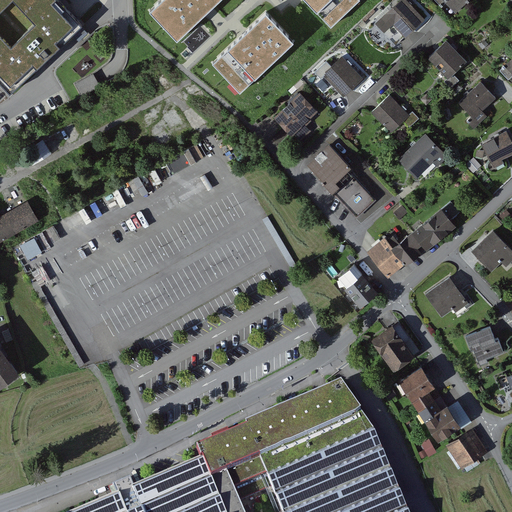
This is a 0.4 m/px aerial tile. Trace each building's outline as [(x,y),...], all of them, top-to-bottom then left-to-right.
[(84,23),(60,0),(0,0),(0,81),(12,93),(84,23)] [(159,0),(150,9),(176,38),(208,9),(217,0),(159,0)] [(359,0),(306,0),(331,26),(359,0)] [(426,17),(409,0),(406,0),(389,16),(407,35),(426,17)] [(469,0),(443,0),(455,13),(469,0)] [(213,62),(239,90),(292,42),(266,14),(244,34),(213,62)] [(467,60),(448,40),(429,57),(448,77),(467,60)] [(343,57),(327,72),(346,92),(362,77),(343,57)] [(151,78),(139,85),(146,97),(158,90),(151,78)] [(495,98),(480,81),(459,100),(475,117),(495,98)] [(319,112),(301,93),(278,115),(295,134),(319,112)] [(393,96),(376,112),(394,132),(411,116),(393,96)] [(141,113),(148,128),(162,122),(155,107),(141,113)] [(162,115),(170,129),(184,122),(176,108),(162,115)] [(158,147),(172,142),(167,127),(152,132),(158,147)] [(511,156),(511,136),(509,131),(485,145),(497,165),(511,156)] [(444,152),(427,135),(402,158),(419,175),(444,152)] [(333,145),(310,165),(329,186),(351,166),(333,145)] [(354,177),(336,193),(357,215),(374,200),(354,177)] [(29,199),(0,215),(0,242),(41,220),(29,199)] [(451,199),(445,204),(452,212),(458,207),(451,199)] [(444,208),(413,232),(425,248),(457,224),(444,208)] [(511,249),(495,231),(475,249),(494,269),(511,251),(511,249)] [(392,235),(372,250),(391,274),(411,259),(392,235)] [(36,236),(21,244),(28,260),(44,252),(36,236)] [(381,292),(362,269),(345,283),(364,306),(381,292)] [(451,277),(431,292),(447,313),(466,297),(451,277)] [(399,321),(375,336),(393,364),(417,348),(399,321)] [(493,324),(467,336),(479,361),(505,349),(493,324)] [(0,336),(0,382),(4,387),(26,371),(0,336)] [(425,364),(405,377),(420,399),(440,386),(425,364)] [(112,488),(116,498),(81,511),(409,511),(378,435),(347,387),(251,426),(252,429),(201,451),(205,461),(133,490),(129,481),(112,488)] [(453,403),(431,418),(442,435),(464,420),(453,403)] [(470,428),(448,443),(464,466),(485,451),(470,428)] [(430,437),(422,442),(430,456),(438,451),(430,437)]
